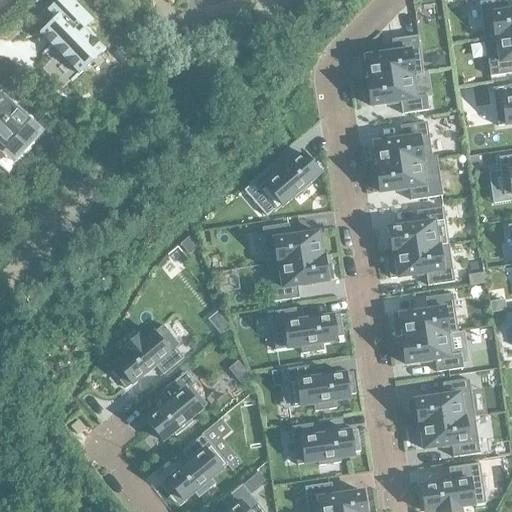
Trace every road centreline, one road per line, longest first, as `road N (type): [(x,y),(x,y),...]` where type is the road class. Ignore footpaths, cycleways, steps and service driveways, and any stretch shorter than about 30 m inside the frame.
road 1 (residential): [(394,511),(330,54),(395,0)]
road 2 (residential): [(283,0),(122,153),(0,287)]
